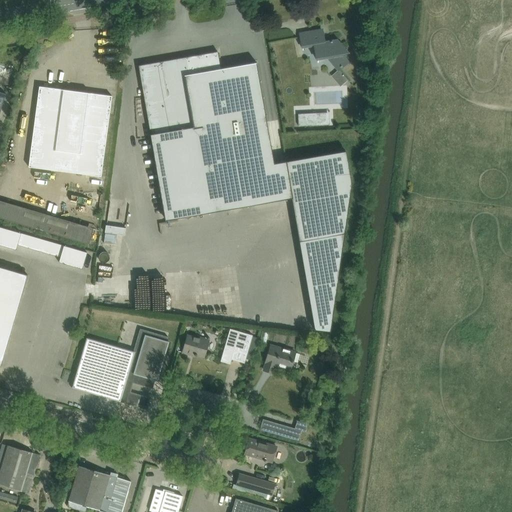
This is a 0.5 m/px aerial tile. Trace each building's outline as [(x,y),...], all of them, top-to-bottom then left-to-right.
[(324,42),(323,37),(322,33),(300,37),(302,47),(313,45),(316,60),(327,58),(338,70),(347,62),(341,56),(346,51),(337,40),(324,42)] [(289,173),(277,175),(256,63),(220,69),(217,51),(138,65),(166,219),(293,197),(317,327),(333,330),(346,232),(352,186),(346,150),(286,161),(289,173)] [(39,87),(29,167),(101,176),(109,116),(101,115),(102,108),(110,109),(111,96),(39,87)] [(0,217),(89,244),(94,229),(0,201),(0,217)] [(88,201),(83,205),(89,211),(94,207),(88,201)] [(126,228),(107,225),(106,232),(125,235),(126,228)] [(0,226),(0,244),(16,249),(18,244),(60,257),(59,262),(82,269),(87,252),(0,226)] [(182,235),(169,233),(167,256),(166,256),(163,287),(176,288),(179,261),(182,235)] [(195,241),(193,251),(202,252),(204,242),(195,241)] [(150,269),(146,269),(146,264),(138,264),(139,281),(151,280),(150,269)] [(0,267),(0,365),(1,366),(27,275),(0,267)] [(230,329),(220,361),(230,364),(231,359),(244,363),(252,336),(230,329)] [(141,330),(134,352),(87,338),(73,387),(149,409),(152,397),(131,391),(133,384),(154,390),(169,338),(141,330)] [(208,342),(197,339),(187,336),(183,353),(190,355),(191,353),(195,354),(194,355),(196,355),(197,354),(204,356),(208,342)] [(290,369),(291,367),(295,352),(270,345),(263,370),(274,373),(276,365),(290,369)] [(260,428),(261,428),(298,440),(301,430),(306,432),(307,423),(297,420),(295,428),(263,418),(260,428)] [(276,446),(250,438),(245,453),(263,459),(263,460),(265,461),(265,460),(271,462),(276,446)] [(40,455),(32,452),(8,445),(0,471),(0,484),(21,491),(29,493),(40,455)] [(122,511),(131,481),(110,474),(79,466),(69,500),(67,506),(86,511),(87,506),(108,511),(122,511)] [(275,484),(239,473),(236,484),(271,495),(275,484)] [(165,492),(158,490),(155,489),(149,510),(151,511),(150,511),(177,511),(182,496),(166,491),(165,492)] [(235,498),(231,511),(277,511),(278,510),(235,498)]
